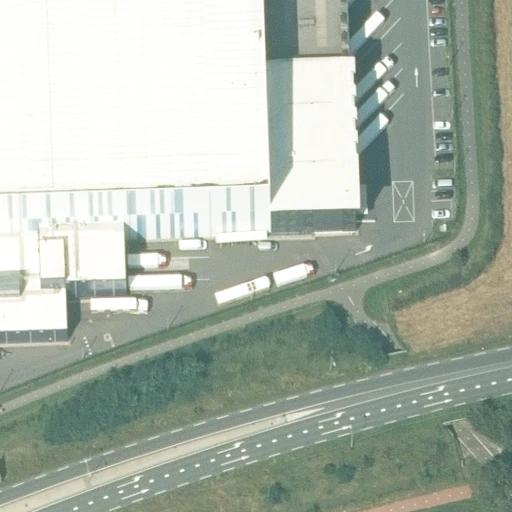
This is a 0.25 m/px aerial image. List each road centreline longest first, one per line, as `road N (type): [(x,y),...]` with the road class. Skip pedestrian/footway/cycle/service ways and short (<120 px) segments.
road 1 (unknown): [(0,388),(390,237),(405,197),(414,0)]
road 2 (primary): [(362,403),(231,423),(0,498)]
road 3 (primary): [(68,511),(362,403)]
road 4 (primary): [(362,403),(511,371)]
